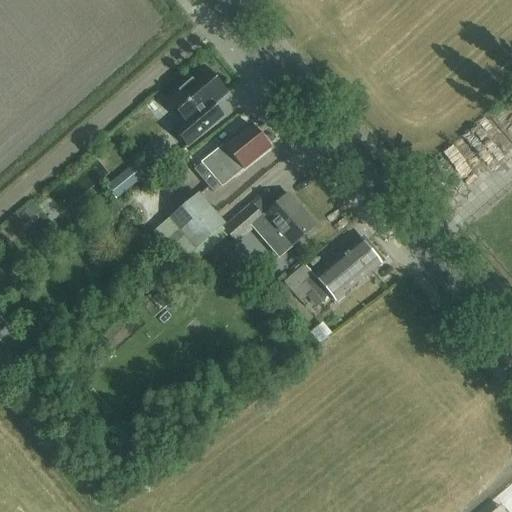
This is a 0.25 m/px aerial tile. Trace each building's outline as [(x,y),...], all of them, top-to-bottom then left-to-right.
[(221,117),(212,106),(226,94),(203,67),(166,99),(183,120),(173,129),(188,146),(221,117)] [(219,189),(268,149),(248,124),(199,164),(219,189)] [(273,226),(257,239),(276,261),(285,252),(291,247),(315,226),(288,194),(278,202),(264,215),(266,218),(273,226)] [(197,195),(169,219),(182,235),(210,210),(197,195)] [(236,245),(263,220),(249,205),(222,229),(236,245)] [(195,250),(223,225),(210,210),(182,235),(195,250)] [(305,266),(285,283),(301,302),(313,292),(322,302),(330,296),(335,303),(380,265),(382,264),(360,239),(359,240),(314,277),(305,266)] [(1,314),(0,314),(0,330),(9,325),(1,314)]
